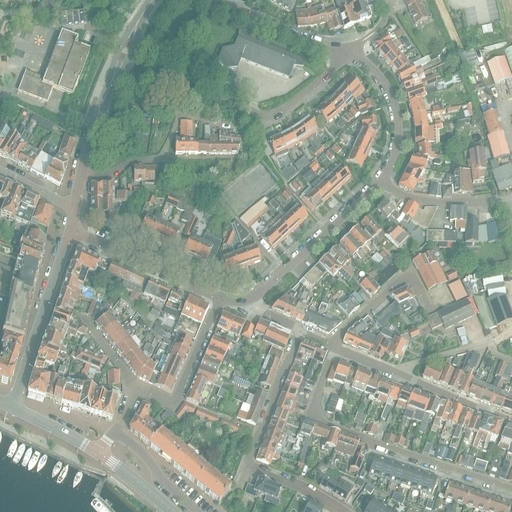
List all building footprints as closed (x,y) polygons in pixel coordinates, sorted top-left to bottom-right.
[(291,11),(296,0),(269,0),(269,1),(291,11)] [(333,0),(337,11),(349,7),(346,0),(333,0)] [(349,7),(355,23),(355,24),(355,23),(371,18),(364,0),(349,6),(349,7)] [(404,0),(415,24),(427,19),(418,0),(404,0)] [(307,10),(309,16),(306,16),(309,26),(318,24),(326,22),(323,13),(321,6),(314,8),(310,9),(309,4),(306,4),(307,10)] [(355,23),(349,7),(337,11),(343,29),(355,24),(355,23)] [(335,8),(323,13),(326,22),(329,31),(341,27),(335,8)] [(307,10),(295,11),(297,27),(309,26),(306,16),(309,16),(307,10)] [(288,78),(293,66),(302,67),(303,66),(303,60),(297,57),(256,42),(259,35),(247,31),(242,29),(239,34),(238,33),(238,35),(239,35),(234,48),(222,50),(218,61),(225,69),(237,68),(241,58),(248,61),(247,62),(288,78)] [(72,96),(89,51),(76,46),(77,45),(75,44),(77,39),(61,32),(44,78),(25,71),(17,91),(47,102),(53,88),(72,96)] [(376,51),(377,52),(390,43),(396,39),(392,35),(390,36),(388,33),(371,44),(376,51)] [(390,43),(377,52),(383,60),(397,51),(390,43)] [(511,49),(503,52),(511,76),(511,49)] [(397,51),(383,60),(390,67),(403,58),(397,51)] [(403,58),(390,67),(396,74),(409,65),(410,65),(421,60),(418,56),(414,59),(407,62),(403,58)] [(409,65),(396,74),(400,83),(415,76),(423,73),(420,66),(429,61),(427,56),(421,60),(410,65),(409,65)] [(495,85),(501,82),(511,79),(504,58),(487,64),(495,85)] [(415,76),(400,83),(404,92),(411,89),(412,91),(421,87),(415,76)] [(421,81),(423,87),(436,82),(434,76),(421,81)] [(344,82),(341,86),(352,98),(354,100),(355,100),(357,106),(363,104),(363,103),(364,102),(358,97),(363,91),(350,78),(345,83),(344,82)] [(341,86),(333,95),(344,106),(352,98),(354,100),(352,98),(341,86)] [(411,89),(404,92),(408,103),(420,99),(425,97),(436,93),(434,87),(423,92),(421,87),(412,91),(411,89)] [(324,103),(336,115),(336,114),(344,106),(333,95),(324,103)] [(420,99),(408,103),(412,115),(425,113),(420,99)] [(357,106),(358,111),(359,111),(361,114),(367,112),(366,109),(372,107),(370,100),(364,102),(363,103),(363,104),(357,106)] [(21,113),(23,108),(12,102),(10,106),(21,113)] [(336,115),(324,103),(321,106),(315,111),(327,123),(336,115)] [(474,115),(471,104),(465,106),(468,117),(474,115)] [(352,108),(348,112),(354,117),(358,113),(352,108)] [(483,115),(489,136),(486,137),(493,160),(509,155),(496,111),(483,115)] [(346,113),(342,118),(348,123),(352,119),(346,113)] [(425,113),(412,115),(412,116),(414,129),(427,128),(425,113)] [(54,125),(33,115),(30,120),(38,124),(38,125),(51,131),(54,125)] [(303,120),(299,123),(307,137),(309,143),(311,147),(317,152),(322,147),(310,135),(318,130),(309,117),(303,121),(303,120)] [(369,125),(376,124),(375,118),(368,118),(368,119),(360,120),(361,126),(369,125)] [(340,120),(335,125),(341,130),(345,125),(340,120)] [(180,140),(175,140),(175,154),(186,154),(186,122),(180,121),(180,140)] [(191,122),(186,122),(186,154),(196,154),(196,143),(191,142),(191,122)] [(299,123),(289,129),(296,143),(298,147),(304,144),(301,140),(306,137),(309,143),(307,137),(299,123)] [(0,130),(0,149),(9,134),(1,130),(3,126),(2,126),(0,130)] [(427,128),(414,129),(414,143),(433,143),(433,126),(427,128)] [(204,143),(196,143),(196,154),(208,154),(208,131),(208,127),(204,127),(204,143)] [(360,128),(356,139),(371,146),(373,142),(372,142),(376,135),(375,135),(377,131),(368,130),(368,131),(360,128)] [(289,129),(278,135),(286,150),(286,149),(296,143),(289,129)] [(211,131),(208,131),(208,154),(228,154),(228,144),(218,144),(218,136),(213,136),(213,130),(211,130),(211,131)] [(19,141),(7,160),(17,164),(26,149),(27,146),(32,136),(24,132),(22,135),(19,141)] [(227,133),(219,132),(218,136),(218,144),(228,144),(228,154),(237,154),(241,138),(227,136),(227,133)] [(9,134),(0,149),(0,156),(7,160),(19,141),(22,135),(18,133),(16,138),(9,134)] [(341,134),(339,139),(346,142),(348,137),(341,134)] [(287,153),(286,150),(278,135),(274,137),(268,141),(275,155),(282,152),(283,155),(287,153)] [(54,160),(49,169),(63,177),(67,164),(62,162),(64,154),(70,156),(76,139),(64,136),(59,153),(58,153),(54,160)] [(351,150),(366,157),(371,146),(356,139),(355,139),(356,140),(351,150)] [(26,149),(17,164),(30,172),(41,153),(41,152),(43,148),(45,143),(42,141),(37,151),(40,153),(39,155),(26,149),(27,146),(26,149)] [(335,145),(331,149),(336,155),(341,151),(335,145)] [(417,145),(419,157),(427,159),(429,159),(434,159),(433,164),(439,165),(440,160),(440,159),(448,160),(448,157),(433,156),(433,154),(429,153),(430,145),(417,145)] [(311,147),(308,150),(313,156),(317,152),(311,147)] [(366,157),(351,150),(346,161),(361,168),(364,160),(365,161),(366,157)] [(468,168),(471,167),(472,183),(483,181),(482,170),(486,170),(483,150),(468,152),(470,161),(467,161),(468,168)] [(329,151),(325,155),(330,161),(334,157),(329,151)] [(41,153),(30,172),(44,179),(49,169),(54,160),(41,153)] [(412,155),(408,167),(421,169),(425,170),(427,159),(419,157),(412,155)] [(303,156),(293,165),(297,172),(308,163),(303,156)] [(492,172),(495,181),(499,191),(511,186),(511,172),(510,166),(499,170),(496,160),(490,162),(493,172),(492,172)] [(314,164),(309,168),(313,172),(318,168),(314,164)] [(339,165),(330,174),(341,186),(341,185),(350,177),(347,174),(339,165)] [(280,174),(287,183),(297,174),(291,166),(287,170),(286,168),(280,174)] [(144,184),(154,184),(154,167),(133,167),(133,182),(142,182),(142,186),(144,186),(144,184)] [(408,167),(403,176),(415,183),(416,183),(421,169),(408,167)] [(309,168),(300,176),(304,180),(313,172),(309,168)] [(49,169),(44,179),(59,187),(63,177),(49,169)] [(453,184),(453,194),(471,193),(470,183),(469,171),(452,171),(452,176),(446,175),(445,181),(443,180),(443,184),(453,184)] [(323,176),(319,179),(333,194),(342,186),(341,185),(341,186),(330,174),(325,179),(323,176)] [(415,183),(403,176),(398,186),(411,193),(416,183),(415,183)] [(319,179),(310,187),(313,189),(313,190),(324,201),(324,202),(333,194),(319,179)] [(113,182),(103,184),(103,201),(104,201),(111,201),(113,201),(116,201),(116,196),(114,196),(113,182)] [(295,182),(291,186),(296,192),(300,188),(295,182)] [(438,183),(430,182),(428,196),(436,197),(438,183)] [(90,184),(91,209),(104,209),(104,201),(103,201),(103,184),(90,184)] [(5,201),(0,212),(0,215),(14,221),(25,195),(10,187),(8,186),(5,185),(0,197),(0,199),(2,200),(5,201)] [(451,197),(451,194),(451,188),(442,188),(443,198),(451,197)] [(313,189),(304,197),(315,210),(324,202),(324,201),(313,190),(313,189)] [(286,191),(281,196),(287,201),(291,197),(286,191)] [(116,193),(116,196),(116,201),(131,204),(139,193),(131,193),(116,193)] [(25,195),(14,221),(28,226),(29,226),(32,218),(33,217),(38,201),(25,195)] [(279,207),(273,200),(269,204),(275,211),(279,207)] [(38,201),(33,217),(49,223),(52,210),(51,208),(38,201)] [(104,209),(91,209),(91,217),(116,227),(113,226),(114,215),(111,215),(111,213),(113,213),(113,210),(111,210),(111,201),(104,201),(104,209)] [(386,219),(390,215),(396,221),(400,217),(398,215),(385,201),(376,209),(386,219)] [(188,223),(194,210),(194,209),(179,202),(178,203),(176,208),(185,212),(181,220),(188,223)] [(257,215),(265,207),(260,202),(251,209),(257,215)] [(408,203),(401,214),(404,216),(402,220),(407,223),(410,219),(411,219),(417,209),(418,208),(408,203)] [(296,205),(287,213),(288,213),(298,225),(299,224),(307,217),(296,205)] [(251,208),(239,219),(245,226),(257,215),(251,209),(251,208)] [(423,211),(422,214),(432,219),(434,215),(437,208),(425,208),(423,211)] [(466,209),(450,208),(450,221),(455,221),(455,226),(466,227),(466,220),(466,209)] [(411,219),(411,220),(417,224),(419,219),(422,214),(423,211),(417,209),(411,219)] [(153,218),(147,215),(146,218),(139,215),(135,225),(141,227),(140,230),(151,235),(158,220),(161,214),(156,212),(153,218)] [(280,215),(276,218),(290,233),(299,225),(299,224),(298,225),(288,213),(287,213),(283,218),(280,215)] [(422,214),(419,219),(429,224),(432,219),(422,214)] [(27,231),(26,231),(25,231),(45,239),(49,223),(33,217),(32,218),(32,219),(30,225),(29,226),(28,226),(29,226),(27,231)] [(194,238),(197,232),(193,230),(198,220),(191,217),(183,235),(190,238),(183,253),(194,258),(201,241),(194,238)] [(371,240),(381,231),(368,217),(360,224),(365,230),(364,232),(371,240)] [(276,218),(267,226),(270,229),(270,228),(271,229),(270,229),(281,241),(281,242),(290,233),(276,218)] [(419,219),(417,224),(427,230),(429,224),(419,219)] [(158,220),(151,235),(161,239),(161,241),(168,224),(158,220)] [(240,243),(249,235),(236,220),(233,223),(240,243)] [(478,220),(466,220),(466,227),(465,242),(477,243),(478,226),(478,220)] [(168,224),(161,241),(172,246),(180,229),(168,224)] [(486,226),(478,226),(477,243),(488,243),(504,240),(502,224),(486,226)] [(230,225),(226,229),(229,232),(226,238),(231,240),(234,234),(230,225)] [(267,226),(259,234),(272,249),(281,241),(270,229),(271,229),(270,228),(270,229),(267,226)] [(357,227),(348,236),(366,254),(367,252),(363,248),(369,242),(357,227)] [(392,227),(384,235),(396,246),(399,249),(409,237),(406,235),(392,227)] [(22,239),(21,242),(27,244),(42,250),(45,239),(25,231),(26,231),(23,236),(22,239)] [(21,242),(22,239),(16,236),(16,234),(9,232),(6,240),(14,243),(15,240),(21,242)] [(201,241),(194,258),(205,263),(208,255),(214,257),(221,242),(204,235),(202,241),(201,241)] [(366,254),(348,236),(339,244),(352,258),(355,255),(360,260),(366,254)] [(27,244),(21,242),(19,248),(22,250),(41,257),(42,250),(27,244)] [(254,245),(243,249),(249,265),(253,264),(253,263),(260,260),(254,245)] [(232,253),(238,269),(249,265),(243,249),(242,246),(237,248),(238,252),(232,254),(232,253)] [(336,247),(327,255),(341,268),(350,278),(351,278),(354,275),(349,270),(348,271),(344,266),(350,260),(336,247)] [(22,250),(18,260),(39,268),(41,257),(22,250)] [(76,251),(71,265),(87,272),(93,275),(94,274),(104,276),(108,266),(107,265),(100,263),(76,251)] [(388,256),(383,251),(379,255),(384,259),(388,256)] [(431,251),(412,261),(417,271),(427,291),(446,281),(436,262),(431,251)] [(221,257),(226,273),(234,270),(234,271),(238,269),(232,253),(221,257)] [(377,253),(371,258),(377,265),(383,259),(377,253)] [(318,263),(327,272),(332,277),(337,272),(347,282),(351,279),(350,278),(341,268),(327,255),(318,263)] [(16,260),(14,268),(37,277),(39,268),(18,260),(16,260)] [(392,262),(388,265),(396,274),(399,271),(392,262)] [(107,274),(117,278),(124,281),(128,271),(111,263),(107,274)] [(318,263),(314,267),(323,275),(327,272),(318,263)] [(71,265),(67,278),(75,282),(75,283),(83,286),(82,286),(87,272),(71,265)] [(388,265),(384,269),(392,277),(396,274),(388,265)] [(314,267),(310,271),(319,279),(323,275),(314,267)] [(8,268),(2,283),(10,286),(12,277),(14,271),(8,268)] [(14,271),(12,277),(35,286),(37,277),(14,268),(14,271)] [(384,269),(380,272),(388,281),(392,277),(384,269)] [(128,271),(124,281),(121,287),(129,291),(132,292),(139,296),(139,295),(139,296),(140,294),(147,280),(128,271)] [(310,271),(307,275),(315,283),(319,279),(310,271)] [(448,281),(457,277),(454,271),(445,275),(448,281)] [(380,272),(376,276),(384,284),(388,281),(380,272)] [(488,330),(511,320),(511,313),(506,297),(501,272),(481,276),(483,287),(486,286),(487,292),(474,297),(486,331),(484,332),(486,337),(490,335),(488,330)] [(307,275),(302,279),(311,287),(315,283),(307,275)] [(376,276),(372,279),(380,288),(384,284),(376,276)] [(12,277),(10,286),(33,295),(35,286),(12,277)] [(67,278),(62,291),(79,297),(83,286),(75,283),(75,282),(67,278)] [(356,283),(357,284),(370,298),(379,290),(369,278),(364,283),(361,279),(356,283)] [(147,280),(140,294),(154,300),(161,286),(147,280)] [(459,281),(447,287),(455,303),(467,297),(459,281)] [(0,288),(0,295),(8,298),(13,299),(6,335),(2,334),(2,335),(5,336),(23,342),(33,295),(10,286),(2,283),(0,288)] [(161,286),(154,300),(164,304),(171,290),(161,286)] [(407,287),(391,295),(396,301),(400,307),(403,311),(404,311),(410,308),(406,301),(415,296),(411,289),(408,290),(407,287)] [(302,295),(292,318),(301,322),(308,308),(309,306),(305,304),(310,292),(305,289),(304,292),(302,295)] [(271,309),(282,314),(288,302),(289,303),(291,298),(292,299),(292,298),(293,297),(294,297),(295,296),(296,294),(291,290),(271,309),(272,309),(271,309)] [(56,307),(55,311),(64,314),(65,311),(66,308),(72,310),(75,303),(76,304),(79,297),(62,291),(57,304),(56,307)] [(101,305),(105,294),(97,291),(93,302),(101,305)] [(168,300),(180,306),(178,312),(182,314),(181,314),(181,315),(189,298),(172,291),(168,300)] [(139,296),(132,292),(129,298),(137,301),(139,296)] [(288,302),(282,314),(292,318),(302,295),(300,293),(297,300),(292,298),(292,299),(291,298),(289,303),(288,302)] [(348,317),(359,308),(349,297),(341,304),(337,300),(335,302),(348,317)] [(189,298),(181,315),(174,331),(194,340),(208,307),(189,298)] [(323,300),(319,309),(325,312),(327,307),(329,303),(323,300)] [(466,300),(438,313),(443,324),(446,330),(474,316),(466,300)] [(396,301),(391,306),(399,315),(403,311),(400,307),(399,306),(396,301)] [(325,312),(317,329),(328,334),(341,322),(328,316),(333,305),(329,303),(327,307),(325,312)] [(91,315),(89,316),(93,322),(96,319),(101,308),(101,306),(95,304),(92,312),(91,315)] [(391,306),(387,309),(395,318),(399,315),(391,306)] [(160,311),(153,307),(150,313),(157,317),(160,311)] [(101,308),(96,319),(97,319),(108,311),(101,308)] [(308,308),(301,322),(317,329),(325,312),(319,309),(317,312),(308,308)] [(385,311),(383,313),(391,322),(394,320),(395,318),(387,309),(385,311)] [(55,311),(50,323),(68,329),(76,333),(80,323),(79,322),(71,317),(55,311)] [(109,313),(95,324),(102,333),(116,322),(120,319),(118,317),(115,320),(109,313)] [(383,313),(379,317),(387,326),(391,322),(383,313)] [(438,313),(426,318),(432,330),(443,324),(438,313)] [(223,314),(214,334),(218,336),(221,331),(227,333),(234,319),(227,315),(223,314)] [(379,317),(375,321),(378,324),(383,329),(387,326),(379,317)] [(227,333),(224,339),(235,344),(244,324),(234,319),(227,333)] [(249,339),(247,344),(259,349),(261,346),(262,343),(270,325),(260,320),(256,329),(254,334),(260,336),(257,343),(249,339)] [(356,324),(347,332),(356,336),(361,332),(362,333),(368,328),(361,321),(357,325),(356,324)] [(116,322),(102,333),(109,342),(123,331),(126,327),(124,324),(122,326),(123,327),(121,329),(116,322)] [(50,323),(46,335),(63,341),(67,331),(68,332),(70,335),(75,337),(77,333),(76,333),(68,329),(50,323)] [(76,333),(77,333),(84,336),(87,331),(80,323),(76,333)] [(383,329),(378,324),(374,329),(379,334),(380,334),(383,329)] [(249,339),(254,328),(246,325),(241,336),(249,339)] [(270,325),(262,343),(271,347),(267,356),(280,361),(290,334),(280,330),(270,325)] [(123,331),(109,342),(116,351),(130,340),(134,337),(126,327),(123,331)] [(376,340),(369,354),(379,358),(383,354),(384,352),(387,354),(394,339),(395,336),(383,329),(380,334),(379,334),(376,340)] [(410,338),(419,334),(416,329),(408,333),(410,338)] [(361,339),(356,336),(347,332),(343,342),(357,348),(361,339)] [(163,339),(163,341),(189,353),(193,342),(172,333),(172,335),(176,337),(173,344),(163,339)] [(361,339),(357,348),(369,354),(376,340),(365,334),(361,339)] [(46,335),(42,347),(65,356),(65,355),(66,350),(60,348),(63,341),(46,335)] [(0,347),(3,348),(20,353),(23,342),(5,336),(0,347)] [(213,338),(208,348),(224,355),(227,350),(229,351),(230,348),(232,349),(233,347),(213,338)] [(394,339),(387,354),(400,360),(407,344),(394,339)] [(130,340),(116,351),(123,360),(137,349),(141,346),(139,344),(135,347),(130,340)] [(302,340),(294,360),(300,362),(303,356),(311,360),(316,347),(302,340)] [(189,353),(163,341),(162,343),(168,346),(166,352),(169,354),(168,356),(184,363),(189,353)] [(146,344),(142,351),(144,352),(145,352),(146,353),(150,347),(150,346),(146,344)] [(42,347),(36,362),(45,365),(48,366),(54,367),(56,360),(64,362),(65,356),(42,347)] [(147,355),(129,369),(136,378),(143,370),(150,363),(149,362),(146,359),(149,357),(150,357),(151,355),(153,349),(150,347),(146,353),(146,354),(147,355)] [(311,360),(304,379),(309,381),(316,362),(321,364),(327,351),(316,347),(311,360)] [(0,382),(9,385),(14,370),(15,367),(14,366),(15,365),(14,365),(14,362),(16,363),(19,353),(20,353),(3,348),(2,353),(4,354),(0,365),(0,382)] [(208,348),(204,358),(220,365),(227,368),(229,364),(227,363),(230,357),(224,355),(208,348)] [(137,349),(123,360),(127,365),(129,369),(147,355),(146,354),(145,352),(144,352),(142,353),(143,354),(142,356),(137,349)] [(78,350),(74,360),(85,364),(89,365),(92,355),(78,350)] [(454,371),(447,388),(457,392),(464,376),(473,356),(468,353),(463,364),(464,365),(460,374),(454,371)] [(464,376),(457,392),(467,396),(474,380),(469,378),(472,371),(474,366),(475,366),(479,356),(474,353),(473,356),(464,376)] [(92,355),(89,365),(89,366),(99,369),(101,365),(103,366),(107,358),(102,356),(101,359),(92,355)] [(162,356),(159,363),(180,373),(184,363),(168,356),(167,358),(162,356)] [(267,356),(262,369),(275,374),(280,361),(267,356)] [(204,358),(199,368),(216,375),(220,365),(204,358)] [(143,370),(136,378),(147,383),(153,371),(155,367),(158,363),(156,361),(153,365),(151,363),(152,361),(150,360),(149,362),(150,363),(143,370)] [(444,367),(437,383),(447,388),(454,371),(447,368),(448,366),(450,362),(447,360),(444,367)] [(334,361),(327,380),(332,382),(333,380),(344,384),(344,383),(350,367),(334,361)] [(34,369),(33,373),(41,375),(45,365),(36,362),(34,369)] [(180,373),(159,363),(157,368),(161,371),(160,374),(159,376),(160,376),(175,383),(180,373)] [(484,386),(478,401),(489,406),(492,399),(501,378),(506,365),(500,363),(495,376),(496,377),(491,389),(484,386)] [(82,370),(80,375),(84,376),(85,375),(86,375),(89,366),(89,365),(85,364),(83,370),(82,370)] [(41,375),(33,373),(27,392),(45,398),(50,377),(45,375),(48,366),(45,365),(41,375)] [(427,365),(422,377),(437,383),(444,367),(442,366),(440,371),(427,365)] [(492,399),(489,406),(500,410),(509,389),(505,387),(503,394),(499,392),(504,380),(506,381),(511,368),(506,365),(501,378),(492,399)] [(350,367),(344,383),(351,386),(357,370),(350,367)] [(50,377),(45,398),(53,400),(57,382),(59,377),(57,377),(59,369),(57,368),(54,378),(50,377)] [(199,368),(195,378),(211,385),(220,388),(222,384),(218,383),(221,377),(216,375),(199,368)] [(291,368),(289,374),(299,377),(301,371),(291,368)] [(57,382),(53,400),(61,403),(66,382),(66,381),(65,384),(60,382),(65,371),(59,369),(57,377),(59,377),(57,382)] [(262,369),(260,374),(263,375),(260,383),(269,387),(270,387),(275,374),(262,369)] [(357,370),(351,386),(351,388),(364,393),(370,375),(357,370)] [(474,380),(467,396),(478,401),(484,386),(477,383),(480,377),(482,371),(478,370),(474,380)] [(118,371),(107,372),(108,386),(119,385),(118,371)] [(160,376),(159,376),(160,374),(153,371),(147,383),(154,386),(171,393),(175,383),(160,376)] [(289,374),(285,385),(298,390),(301,382),(313,387),(314,383),(309,381),(304,379),(299,377),(289,374)] [(370,375),(364,393),(374,396),(380,379),(370,375)] [(211,385),(195,378),(186,400),(198,405),(206,385),(210,387),(211,385)] [(380,379),(374,396),(373,399),(386,404),(394,384),(380,379)] [(242,381),(239,387),(247,390),(248,388),(249,384),(242,381)] [(66,382),(61,403),(77,408),(83,386),(66,382)] [(386,404),(386,405),(384,411),(380,419),(385,421),(390,406),(393,400),(398,401),(403,387),(394,384),(386,404)] [(285,385),(280,396),(297,403),(306,406),(308,401),(296,396),(298,390),(285,385)] [(83,386),(77,408),(90,412),(96,391),(83,386)] [(96,391),(90,412),(100,416),(106,397),(101,395),(102,388),(98,387),(96,391)] [(403,387),(398,401),(396,406),(405,409),(407,405),(412,391),(403,387)] [(247,390),(246,394),(249,395),(254,397),(251,406),(261,410),(266,395),(254,391),(248,388),(247,390)] [(511,389),(509,389),(500,410),(511,414),(511,413),(511,389)] [(107,393),(106,397),(100,416),(111,420),(119,394),(119,393),(112,391),(111,395),(107,393)] [(403,417),(412,420),(415,411),(421,394),(412,391),(407,405),(405,409),(403,417)] [(415,411),(412,420),(421,423),(424,414),(430,397),(421,394),(415,411)] [(332,395),(328,407),(326,412),(333,415),(339,398),(332,395)] [(280,396),(275,409),(289,414),(292,415),(297,403),(280,396)] [(421,424),(419,430),(419,432),(425,434),(427,427),(426,426),(429,415),(434,417),(440,401),(430,397),(424,414),(421,423),(421,424)] [(142,404),(129,429),(139,438),(152,422),(154,420),(154,419),(152,422),(145,416),(152,404),(146,401),(144,402),(143,405),(142,404)] [(444,426),(452,405),(441,402),(430,431),(435,433),(440,420),(446,422),(444,426)] [(452,405),(444,426),(450,428),(452,424),(456,426),(456,427),(462,409),(452,405)] [(239,411),(237,418),(240,419),(247,422),(255,425),(261,410),(251,406),(248,414),(239,411)] [(275,409),(272,419),(285,424),(297,429),(298,425),(293,423),(287,420),(289,414),(275,409)] [(462,409),(456,427),(453,437),(458,438),(461,427),(464,429),(462,433),(465,434),(473,413),(462,409)] [(167,422),(174,413),(167,410),(161,417),(167,422)] [(357,413),(354,422),(363,426),(366,416),(357,413)] [(465,434),(463,439),(467,440),(468,436),(470,431),(477,434),(478,431),(484,417),(473,413),(465,433),(465,434)] [(477,434),(473,446),(477,447),(479,440),(484,442),(493,420),(484,417),(478,431),(477,434)] [(272,419),(268,429),(285,436),(287,430),(284,428),(285,424),(272,419)] [(152,422),(139,438),(148,445),(160,430),(159,431),(155,428),(158,423),(154,420),(152,422)] [(305,438),(297,463),(302,465),(312,434),(315,424),(304,420),(299,435),(305,438)] [(493,420),(484,442),(488,443),(491,436),(497,438),(502,423),(493,420)] [(315,424),(312,434),(323,438),(327,439),(330,429),(315,424)] [(369,424),(366,433),(374,436),(377,427),(369,424)] [(511,426),(506,425),(498,447),(507,451),(510,442),(511,437),(511,426)] [(264,440),(260,450),(273,455),(274,453),(277,445),(282,447),(285,436),(268,429),(264,440)] [(323,438),(321,446),(322,447),(321,449),(327,451),(329,446),(334,448),(336,442),(340,433),(330,429),(327,439),(323,438)] [(160,430),(148,445),(153,450),(156,453),(157,453),(171,464),(184,449),(160,430)] [(334,448),(333,451),(353,458),(356,448),(358,444),(359,443),(358,443),(359,439),(340,433),(336,442),(334,448)] [(386,434),(384,441),(393,444),(396,437),(386,434)] [(396,437),(393,444),(402,447),(405,441),(404,441),(405,440),(396,437)] [(428,455),(432,445),(426,443),(422,453),(428,455)] [(437,447),(434,456),(444,459),(447,450),(437,447)] [(451,462),(456,449),(449,447),(445,459),(451,462)] [(353,458),(350,467),(359,470),(366,452),(356,448),(353,458)] [(184,449),(171,464),(177,469),(176,469),(185,476),(194,484),(207,469),(184,449)] [(260,450),(256,460),(269,465),(271,460),(277,462),(279,457),(273,455),(260,450)] [(465,467),(469,456),(463,454),(459,465),(465,467)] [(379,478),(385,461),(374,457),(368,474),(379,478)] [(469,457),(465,467),(465,468),(484,474),(484,473),(488,463),(469,457)] [(494,457),(488,474),(497,477),(500,469),(496,468),(499,459),(494,457)] [(389,481),(395,464),(385,461),(379,478),(389,481)] [(500,469),(497,477),(498,478),(504,480),(510,463),(504,461),(501,469),(500,469)] [(400,485),(405,468),(395,464),(389,481),(400,485)] [(410,488),(416,471),(405,468),(400,485),(410,488)] [(207,469),(194,484),(204,492),(207,495),(208,495),(218,503),(223,497),(224,497),(225,495),(231,488),(230,488),(207,469)] [(420,492),(426,474),(416,471),(410,488),(420,492)] [(431,495),(437,478),(426,474),(420,492),(431,495)] [(331,494),(345,502),(353,488),(341,480),(338,486),(332,482),(330,480),(324,477),(319,487),(325,491),(325,490),(331,493),(331,494)] [(254,487),(247,485),(243,494),(256,499),(258,493),(277,500),(282,488),(270,483),(271,483),(258,478),(254,487)] [(363,482),(358,480),(355,485),(361,489),(363,485),(363,482)] [(443,499),(454,502),(459,487),(448,483),(443,499)] [(459,487),(454,502),(464,506),(470,490),(459,487)] [(470,490),(464,506),(475,509),(480,494),(470,490)] [(480,494),(475,509),(483,511),(485,511),(490,497),(480,494)] [(490,497),(485,511),(496,511),(500,501),(490,497)] [(378,511),(383,505),(374,499),(364,511),(378,511)] [(320,511),(323,508),(310,501),(304,511),(320,511)] [(500,501),(496,511),(508,511),(511,504),(500,501)]
